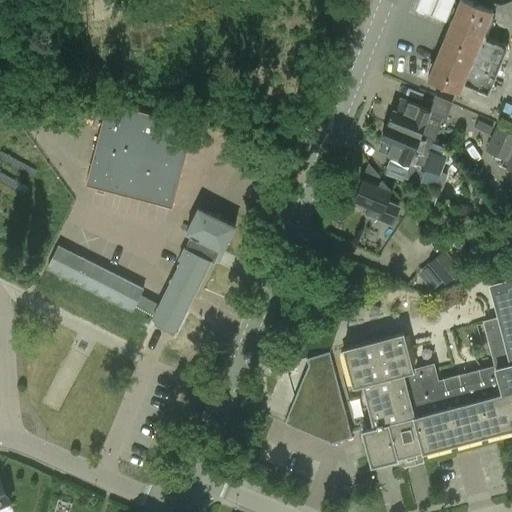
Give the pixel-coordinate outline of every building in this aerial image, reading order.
[(445,27),(454,4),(443,0),(419,0),(414,15),(445,27)] [(461,84),(465,86),(488,95),(507,50),(505,44),(485,36),(491,22),(487,20),(491,10),(465,0),(459,0),(458,3),(455,1),(446,22),(450,23),(427,79),(458,91),(461,84)] [(388,120),(387,123),(418,136),(431,142),(442,117),(400,99),(395,110),(393,109),(392,112),(389,113),(386,118),(388,120)] [(107,100),(86,182),(173,204),(194,123),(107,100)] [(383,139),(378,151),(406,163),(401,176),(417,183),(423,169),(420,168),(425,158),(431,142),(418,136),(387,123),(385,126),(384,127),(381,133),(382,134),(380,137),(383,139)] [(511,133),(497,126),(485,149),(504,159),(508,161),(511,152),(511,133)] [(504,159),(500,166),(511,171),(511,152),(508,161),(504,159)] [(390,225),(396,211),(384,206),(391,191),(368,165),(352,203),(367,210),(365,215),(390,225)] [(185,233),(191,236),(185,247),(184,247),(177,260),(180,261),(169,282),(153,315),(153,316),(151,321),(164,327),(176,334),(178,329),(179,328),(194,297),(212,262),(214,263),(221,250),(223,252),(237,225),(198,206),(185,233)] [(468,251),(456,240),(447,250),(463,264),(461,266),(468,272),(475,265),(471,261),(480,252),(473,246),(484,233),(478,227),(463,243),(470,249),(468,251)] [(511,254),(511,243),(489,250),(492,261),(497,259),(511,254)] [(47,269),(132,312),(144,288),(58,245),(47,269)] [(417,274),(430,289),(442,279),(446,284),(462,269),(443,248),(427,263),(428,264),(417,274)] [(511,278),(489,285),(498,318),(482,322),(494,365),(438,380),(434,362),(411,368),(402,333),(342,348),(352,386),(361,384),(373,426),(361,429),(371,465),(511,427),(511,420),(511,418),(511,417),(511,278)] [(441,343),(459,335),(454,323),(436,331),(441,343)] [(351,438),(328,353),(306,359),(307,365),(283,423),(328,442),(328,444),(351,438)] [(0,506),(10,502),(0,479),(0,506)]
